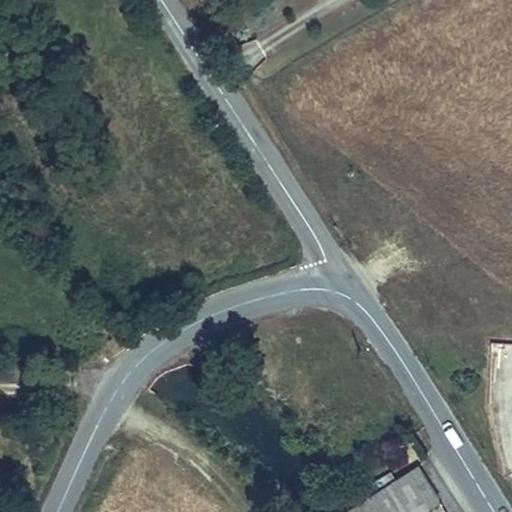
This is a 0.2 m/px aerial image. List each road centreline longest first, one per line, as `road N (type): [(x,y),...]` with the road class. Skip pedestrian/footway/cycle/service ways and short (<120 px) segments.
road 1 (tertiary): [(325,289),(219,313),(145,357),(117,389),(58,511)]
road 2 (tertiary): [(162,0),(321,248),(325,289)]
road 3 (tertiary): [(325,289),(355,302),(377,326),(495,511)]
